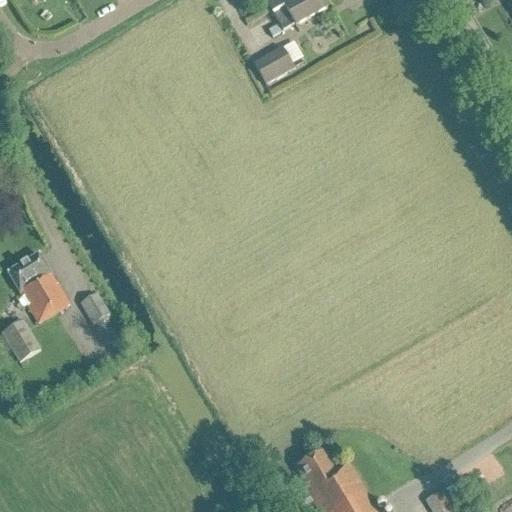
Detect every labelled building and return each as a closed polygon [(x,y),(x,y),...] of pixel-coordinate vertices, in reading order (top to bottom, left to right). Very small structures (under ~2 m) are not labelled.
[(275,0),(265,6),(282,35),(294,28),(295,30),(327,12),(319,0),(275,0)] [(277,28),(268,34),(272,41),(281,35),(277,28)] [(281,52),(253,68),(265,89),(293,73),(281,52)] [(38,327),(70,309),(57,288),(50,278),(51,278),(39,258),(8,276),(38,327)] [(79,308),(92,330),(109,319),(97,298),(79,308)] [(2,337),(20,366),(40,354),(23,324),(16,328),(2,337)] [(307,511),(313,509),(315,511),(374,511),(348,467),(334,476),(322,456),(296,472),(310,497),(307,498),(296,504),(300,511),(307,511)] [(467,511),(454,487),(425,505),(428,511),(467,511)]
